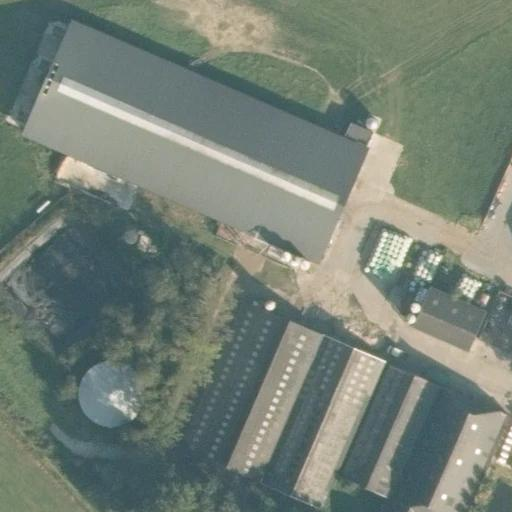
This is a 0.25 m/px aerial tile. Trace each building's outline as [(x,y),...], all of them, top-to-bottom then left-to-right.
[(24,132),(317,259),(364,151),(72,25),(24,132)] [(372,133),(350,123),(344,137),(366,147),(372,133)] [(485,312),(430,287),(412,328),(467,353),(485,312)] [(338,339),(247,299),(183,446),(322,506),(386,361),(338,339)] [(87,416),(96,423),(107,426),(119,425),(129,420),(137,412),(142,402),(143,390),(140,379),(133,370),(124,364),(112,361),(101,362),(91,368),(83,376),(79,386),(78,397),(81,407),(87,416)] [(468,511),(510,418),(390,366),(341,477),(388,498),(382,511),(468,511)]
